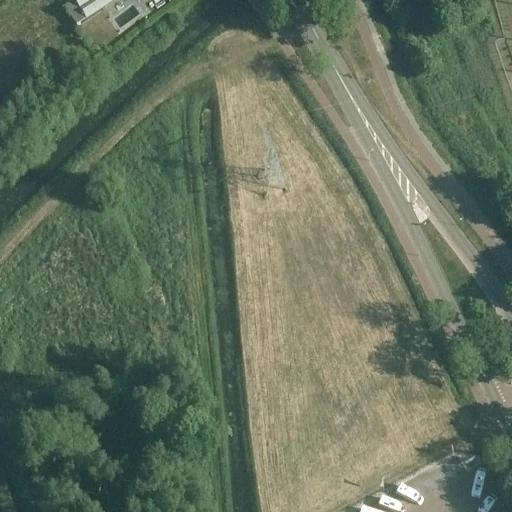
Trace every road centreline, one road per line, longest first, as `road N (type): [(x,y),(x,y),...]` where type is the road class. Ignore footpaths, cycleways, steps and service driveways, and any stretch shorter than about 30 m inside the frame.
road 1 (track): [(263,14),(73,175),(0,254)]
road 2 (tertiary): [(347,90),(499,408)]
road 3 (tertiary): [(511,315),(347,90)]
